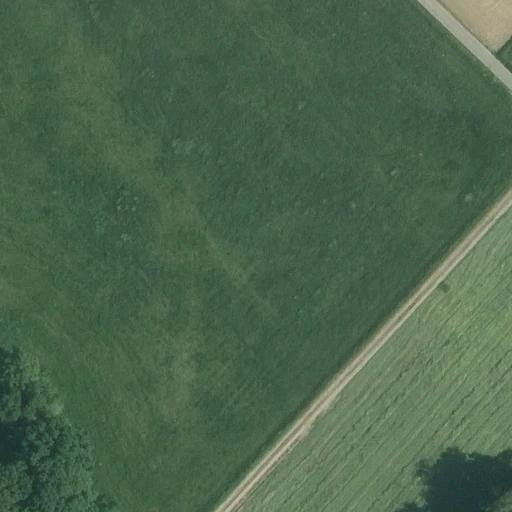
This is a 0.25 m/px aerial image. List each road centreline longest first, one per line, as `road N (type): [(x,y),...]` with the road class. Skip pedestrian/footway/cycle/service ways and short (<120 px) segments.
road 1 (track): [(511,198),(222,511)]
road 2 (unclassified): [(511,86),(421,0)]
